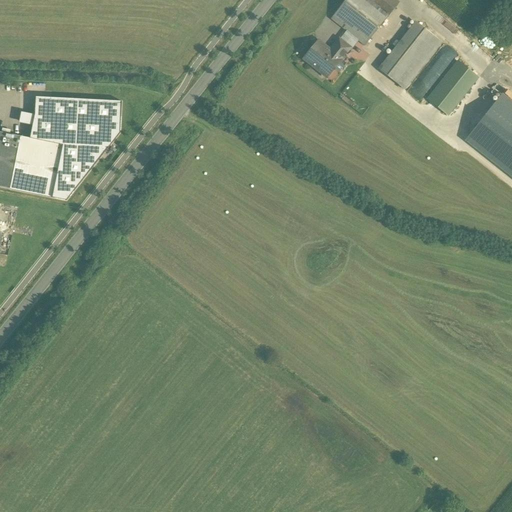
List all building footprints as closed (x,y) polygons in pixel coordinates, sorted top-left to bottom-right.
[(394,0),(346,0),(332,18),(365,45),(381,25),(382,25),(399,3),(394,0)] [(416,22),(379,69),(404,89),(442,42),(416,22)] [(331,51),(319,41),(304,59),(327,77),(341,59),(350,48),(339,40),(331,51)] [(458,61),(428,100),(448,116),(478,77),(458,61)] [(467,140),(511,175),(511,104),(501,96),(467,140)] [(0,187),(10,189),(68,202),(123,134),(124,102),(38,98),(37,116),(32,139),(21,136),(0,132),(0,187)]
